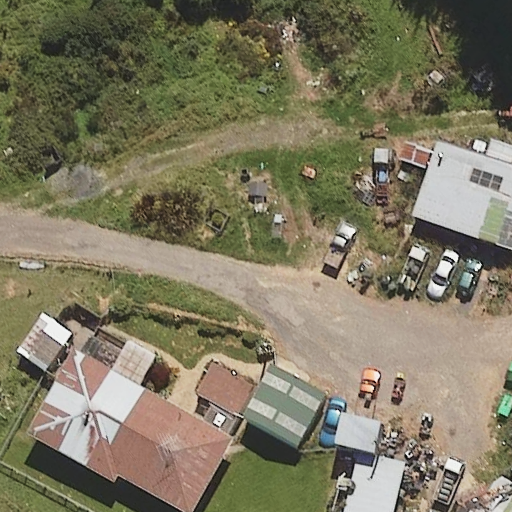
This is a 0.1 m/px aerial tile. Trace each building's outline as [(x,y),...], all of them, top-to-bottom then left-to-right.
[(473,155),(440,144),(414,220),(511,254),(511,169),(511,165),(511,152),(478,141),(473,155)] [(42,315),(13,355),(47,379),(75,339),(42,315)] [(195,511),(233,445),(226,441),(259,382),(214,357),(190,399),(208,409),(198,426),(138,392),(156,360),(94,326),(31,440),(115,487),(119,480),(176,511),(195,511)] [(325,400),(275,374),(249,423),(298,450),(325,400)] [(381,427),(343,420),(337,451),(375,458),(381,427)] [(394,511),(404,473),(359,462),(346,511),(394,511)] [(511,511),(511,488),(499,481),(481,511),(471,511),(468,510),(467,511),(511,511)]
